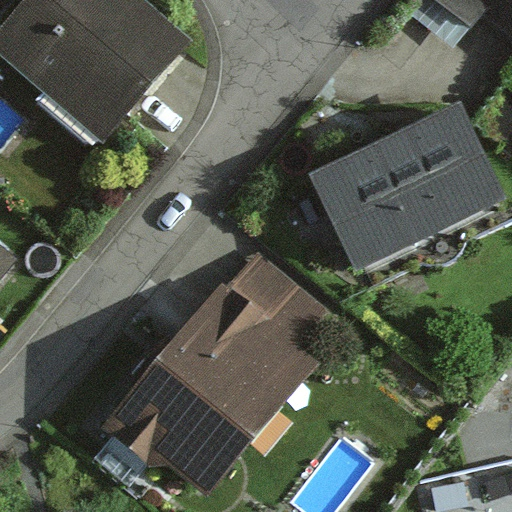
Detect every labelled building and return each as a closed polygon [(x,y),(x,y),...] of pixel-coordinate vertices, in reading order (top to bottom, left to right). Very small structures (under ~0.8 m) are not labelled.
[(0,62),(105,152),(193,49),(134,0),(32,0),(0,38),(0,62)] [(511,0),(445,0),(439,8),(481,39),(491,24),(511,39),(511,0)] [(394,291),(511,232),(511,125),(503,107),(342,187),(394,291)] [(0,290),(20,267),(0,249),(0,290)] [(352,340),(268,273),(130,443),(214,510),(352,340)]
